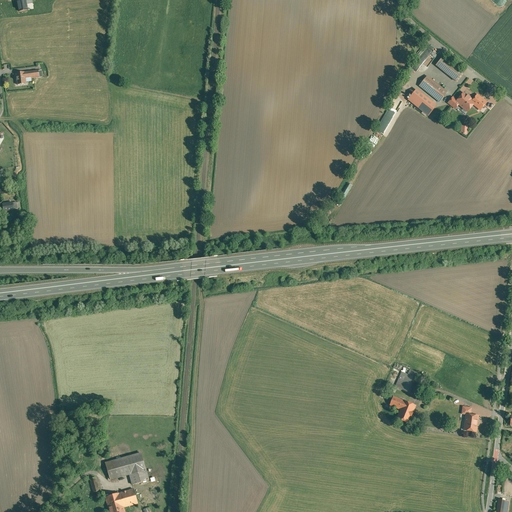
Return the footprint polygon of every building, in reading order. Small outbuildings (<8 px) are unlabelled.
[(19,0),(17,1),(19,11),(27,10),(26,4),(33,3),(32,0),(19,0)] [(423,59),(425,60),(431,52),(427,50),(421,58),(423,59)] [(462,73),(443,57),(436,65),(456,81),(462,73)] [(25,72),(16,73),(18,85),(26,84),(26,78),(25,72)] [(447,92),(427,76),(419,86),(439,102),(447,92)] [(437,106),(417,90),(409,101),(429,117),(437,106)] [(467,96),(464,93),(457,101),(456,103),(458,105),(467,112),(475,103),(470,99),(470,98),(468,96),(467,96)] [(457,101),(453,98),(449,103),(455,109),(458,105),(456,103),(457,101)] [(385,135),(394,115),(385,112),(377,131),(385,135)] [(18,202),(3,205),(4,210),(17,208),(19,208),(18,202)] [(418,379),(402,372),(395,387),(411,394),(418,379)] [(404,401),(393,397),(390,406),(393,407),(400,410),(404,401)] [(416,406),(404,401),(400,410),(397,419),(409,424),(416,406)] [(472,408),(463,407),(462,414),(466,415),(466,414),(471,415),(472,408)] [(471,415),(466,414),(466,415),(465,419),(467,420),(466,430),(476,432),(478,416),(471,415)] [(113,461),(106,463),(111,480),(130,475),(146,470),(141,453),(123,458),(113,461)] [(146,470),(130,475),(133,485),(149,480),(146,470)] [(96,477),(90,479),(96,492),(101,489),(96,477)] [(128,491),(105,497),(108,508),(123,503),(124,507),(132,505),(128,491)] [(504,511),(506,501),(498,500),(496,511),(504,511)] [(123,503),(108,508),(109,511),(125,511),(124,507),(123,503)]
